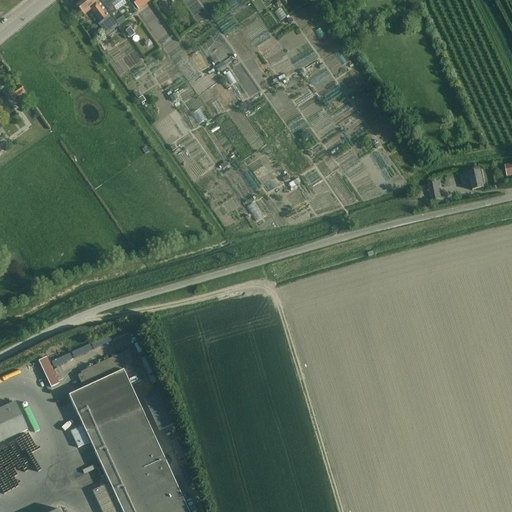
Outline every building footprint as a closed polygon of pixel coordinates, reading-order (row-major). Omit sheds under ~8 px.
[(91,10),(100,23),(107,18),(109,16),(97,0),(82,0),(75,6),(81,14),(82,13),(84,16),(91,10)] [(98,0),(99,1),(111,16),(116,12),(111,5),(118,0),(98,0)] [(139,10),(150,0),(141,0),(140,1),(140,0),(134,0),(132,2),(139,10)] [(118,26),(126,21),(123,17),(115,22),(118,26)] [(111,24),(107,18),(100,23),(97,24),(102,31),(111,24)] [(131,28),(127,31),(131,38),(136,35),(131,28)] [(223,63),(215,68),(219,73),(226,68),(223,63)] [(201,75),(191,82),(196,90),(206,83),(201,75)] [(11,99),(23,91),(18,84),(7,92),(11,99)] [(246,102),(240,106),(245,113),(251,109),(246,102)] [(300,130),(302,134),(313,128),(311,124),(300,130)] [(473,174),(469,175),(473,192),(484,188),(480,169),(472,171),(473,174)] [(438,183),(428,185),(431,201),(441,199),(438,183)] [(60,367),(73,361),(68,350),(55,356),(60,367)] [(88,387),(68,396),(121,511),(188,511),(130,386),(142,381),(128,351),(81,373),(88,387)] [(15,403),(0,410),(0,443),(27,431),(15,403)] [(166,405),(159,408),(166,423),(173,420),(166,405)] [(176,424),(169,426),(171,436),(178,435),(176,424)]
